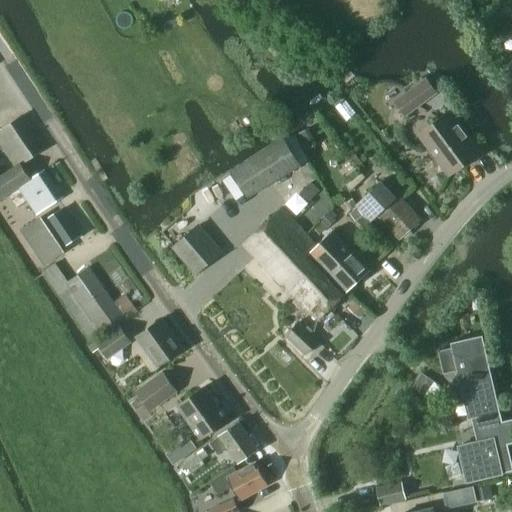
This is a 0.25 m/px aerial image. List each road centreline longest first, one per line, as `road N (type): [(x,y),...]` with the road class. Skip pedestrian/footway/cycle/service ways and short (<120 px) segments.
road 1 (tertiary): [(288,459),(0,55)]
road 2 (unclassified): [(288,459),(444,233),(511,170)]
